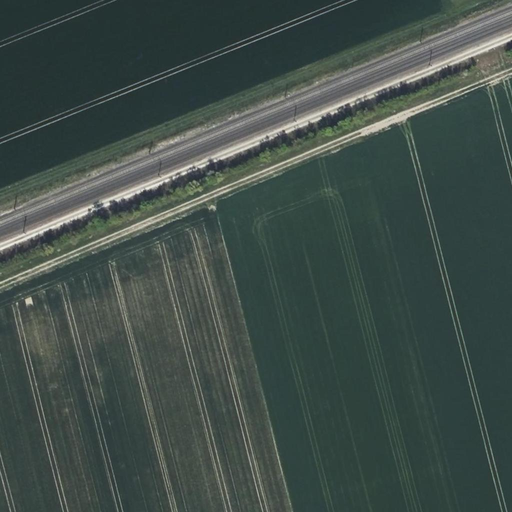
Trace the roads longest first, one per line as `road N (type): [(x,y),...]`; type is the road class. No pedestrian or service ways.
road 1 (track): [(511,72),(0,288)]
road 2 (track): [(0,196),(479,0)]
